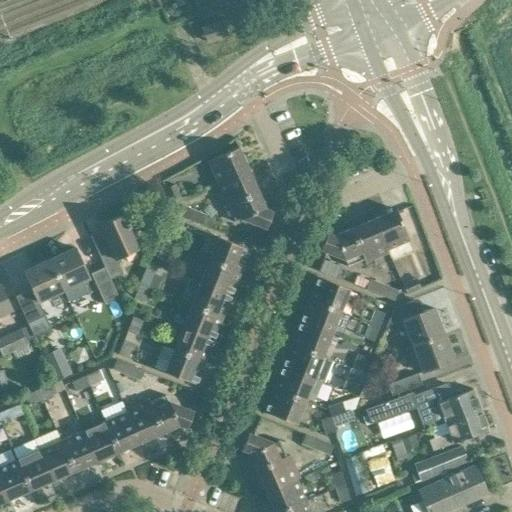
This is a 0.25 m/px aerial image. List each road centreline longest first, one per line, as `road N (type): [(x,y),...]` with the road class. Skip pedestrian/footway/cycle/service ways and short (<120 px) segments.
road 1 (tertiary): [(375,18),(281,59),(160,141),(0,226)]
road 2 (tertiary): [(511,364),(375,18)]
road 3 (residential): [(188,511),(140,492),(70,511)]
